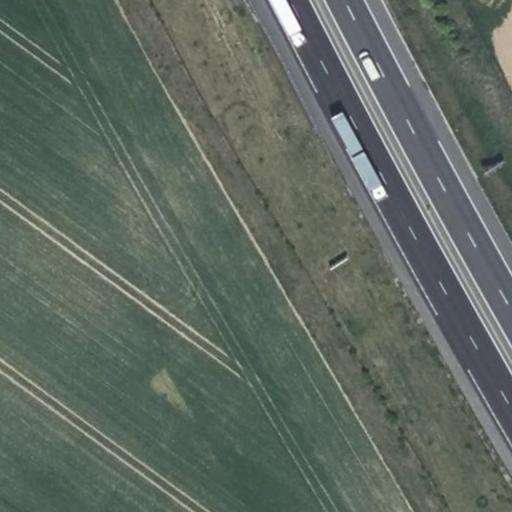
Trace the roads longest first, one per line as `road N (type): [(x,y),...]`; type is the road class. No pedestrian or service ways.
road 1 (track): [(439,511),(129,0)]
road 2 (motorway): [(293,0),(511,407)]
road 3 (motorway): [(511,309),(349,0)]
